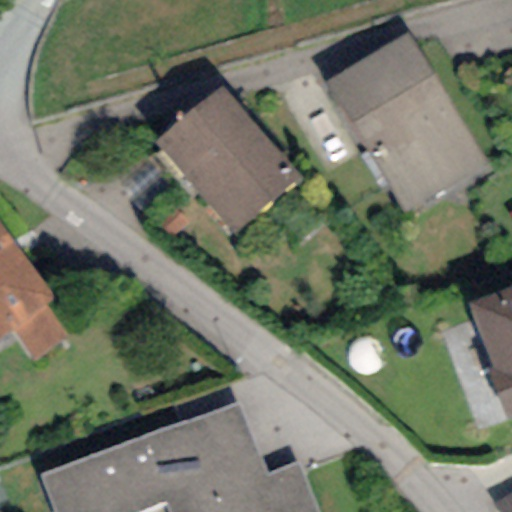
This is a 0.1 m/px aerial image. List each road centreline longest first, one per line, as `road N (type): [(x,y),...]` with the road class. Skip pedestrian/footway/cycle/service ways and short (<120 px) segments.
road 1 (residential): [(437,511),(368,437),(229,323),(11,168)]
road 2 (residential): [(494,0),(100,116),(11,168)]
